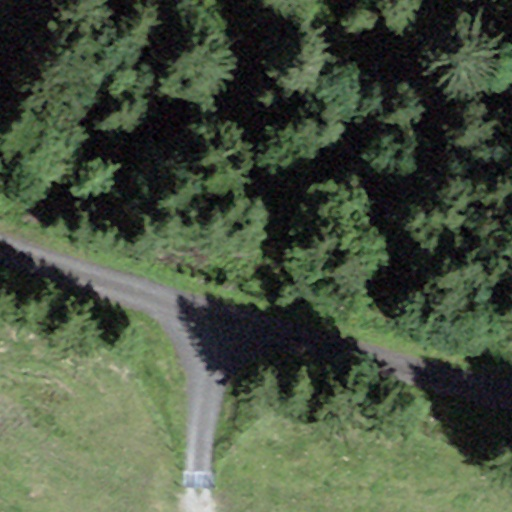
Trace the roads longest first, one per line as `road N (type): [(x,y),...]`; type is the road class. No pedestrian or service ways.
road 1 (track): [(0,212),(511,384)]
road 2 (track): [(233,292),(172,469)]
